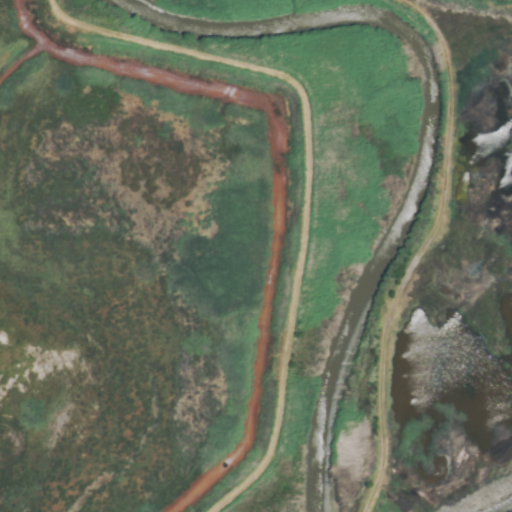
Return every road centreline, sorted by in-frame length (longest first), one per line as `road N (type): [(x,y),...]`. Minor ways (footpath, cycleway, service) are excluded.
road 1 (track): [(219,511),(264,475),(283,429),(307,243),(312,105),(288,81),(61,25),(49,0)]
road 2 (residential): [(367,511),(384,449),(388,312),(456,174),(450,57),(398,0)]
